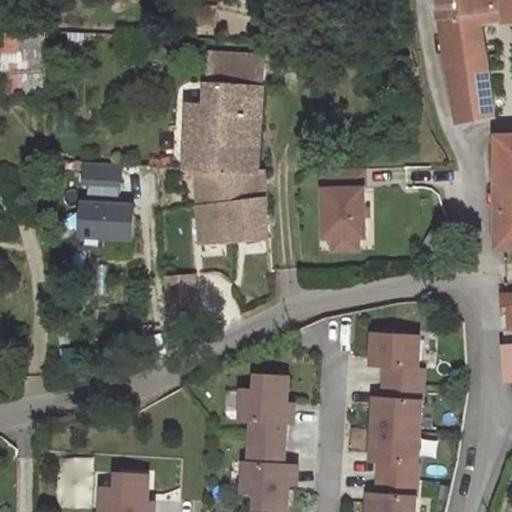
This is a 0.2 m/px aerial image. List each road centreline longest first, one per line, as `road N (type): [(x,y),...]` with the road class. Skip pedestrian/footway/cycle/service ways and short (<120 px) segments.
road 1 (residential): [(0,415),(103,399),(319,302),(450,280),(489,284)]
road 2 (residential): [(426,0),(489,284)]
road 3 (unknown): [(328,511),(334,330)]
road 4 (residential): [(489,284),(500,424)]
